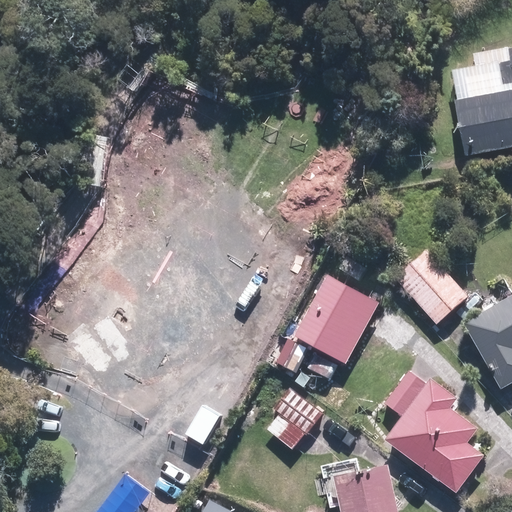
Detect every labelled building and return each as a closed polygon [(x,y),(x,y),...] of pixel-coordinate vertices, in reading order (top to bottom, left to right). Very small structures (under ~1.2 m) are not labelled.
[(462,135),(467,158),(511,148),(511,49),(510,50),(511,60),(511,61),(457,73),(463,101),(460,102),(466,129),(462,135)] [(310,274),(238,180),(173,230),(179,237),(116,286),(126,300),(97,322),(102,329),(77,348),(107,387),(126,373),(133,382),(136,380),(151,399),(191,368),(178,352),(234,309),(245,324),(310,274)] [(428,251),(397,279),(440,325),(471,297),(428,251)] [(384,303),(333,276),(299,338),(350,365),(384,303)] [(511,298),(467,323),(505,391),(511,386),(511,298)] [(430,384),(411,371),(387,403),(406,417),(430,384)] [(406,417),(389,440),(461,493),(488,456),(471,444),(482,428),(456,410),(463,400),(434,379),(430,384),(406,417)] [(296,451),(324,414),(292,389),(274,412),(279,416),(268,430),(296,451)] [(185,435),(202,444),(219,415),(202,406),(185,435)] [(403,511),(393,464),(375,468),(376,476),(362,479),(361,472),(339,476),(346,511),(403,511)] [(137,511),(148,500),(129,482),(110,501),(99,511),(137,511)] [(239,511),(215,499),(208,511),(239,511)]
